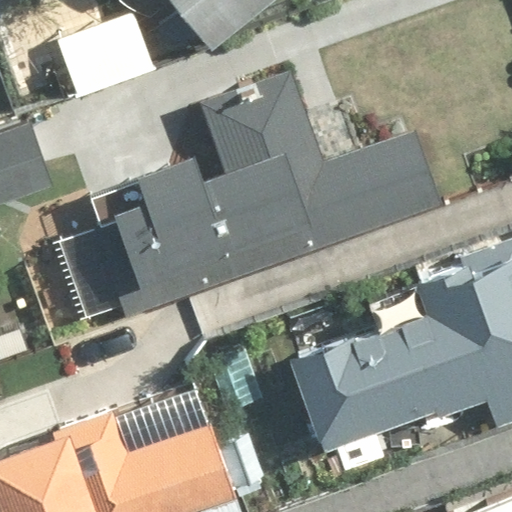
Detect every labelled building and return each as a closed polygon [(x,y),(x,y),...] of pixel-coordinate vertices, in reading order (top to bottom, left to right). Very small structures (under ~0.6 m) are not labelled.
[(155,0),(202,55),(266,0),(155,0)] [(153,76),(133,10),(42,37),(62,104),(153,76)] [(77,324),(435,195),(410,127),(313,162),(277,63),(172,101),(187,144),(120,169),(132,202),(45,234),(77,324)] [(0,200),(46,185),(23,115),(0,122),(0,200)] [(313,445),(477,392),(488,426),(511,418),(511,220),(396,257),(411,306),(282,348),(313,445)] [(0,511),(162,511),(229,490),(208,427),(130,452),(113,404),(0,441),(0,511)]
